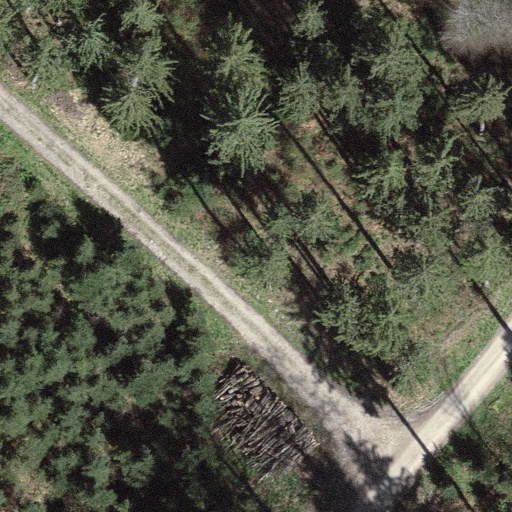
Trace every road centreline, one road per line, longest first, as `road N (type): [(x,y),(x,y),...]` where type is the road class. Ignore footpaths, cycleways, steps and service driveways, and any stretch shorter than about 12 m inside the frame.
road 1 (track): [(395,460),(47,151)]
road 2 (track): [(354,511),(511,313)]
